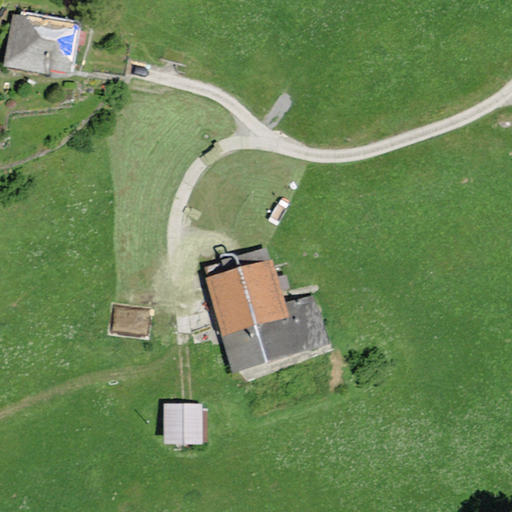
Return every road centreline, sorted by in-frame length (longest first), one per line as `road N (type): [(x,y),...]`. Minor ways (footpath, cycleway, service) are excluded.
road 1 (track): [(511,89),(443,125),(333,159),(281,146),(211,91),(134,70)]
road 2 (track): [(281,146),(235,141),(207,157),(188,185),(175,219),(184,333)]
